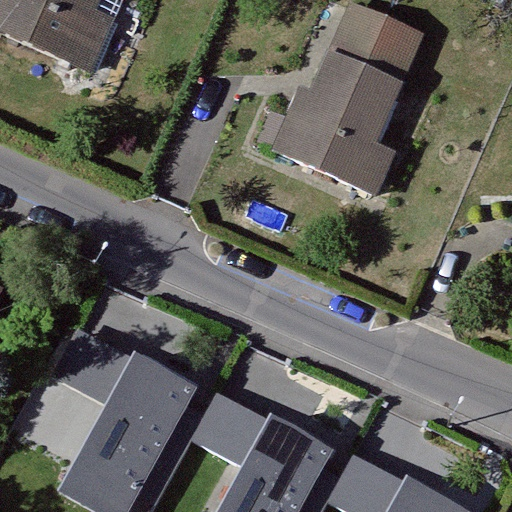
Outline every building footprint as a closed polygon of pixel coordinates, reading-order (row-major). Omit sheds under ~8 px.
[(105,0),(0,0),(0,1),(0,39),(92,78),(115,25),(98,18),(105,0)] [(302,94),(274,159),(379,203),(397,160),(380,153),(428,40),(352,8),(313,99),(302,94)] [(0,315),(10,296),(0,290),(0,315)] [(157,511),(221,401),(136,352),(46,509),(52,511),(157,511)] [(329,511),(358,462),(272,413),(215,511),(329,511)] [(476,511),(409,474),(388,511),(476,511)]
